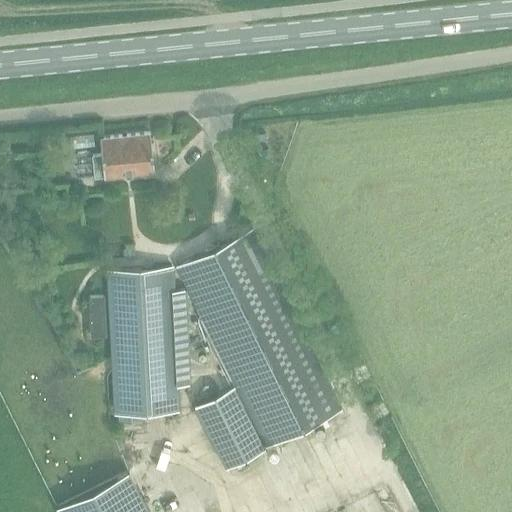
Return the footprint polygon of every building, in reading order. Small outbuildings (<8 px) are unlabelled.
[(93,154),(95,174),(95,176),(104,175),(104,176),(154,171),(152,152),(150,132),(100,137),(101,153),(93,154)] [(178,266),(267,445),(341,409),(252,229),(178,266)] [(109,269),(116,410),(118,410),(119,421),(143,419),(142,409),(178,407),(171,266),(109,269)] [(90,336),(106,335),(104,294),(88,295),(90,336)] [(234,387),(219,394),(196,405),(223,463),(262,444),(234,387)] [(157,482),(172,511),(189,511),(195,509),(188,496),(198,491),(185,467),(157,482)] [(149,511),(128,470),(56,505),(59,511),(149,511)] [(278,508),(279,511),(296,511),(292,501),(278,508)]
